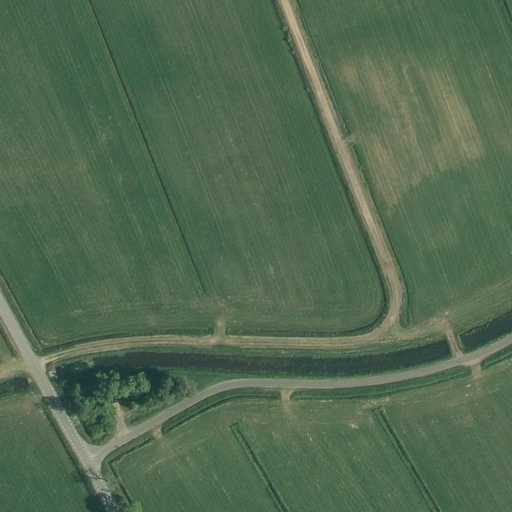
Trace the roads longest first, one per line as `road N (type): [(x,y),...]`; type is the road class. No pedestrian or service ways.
road 1 (track): [(33,364),(148,341),(345,343),(371,337),(390,320),(394,286),(281,0)]
road 2 (residential): [(85,459),(218,387),(376,380),(511,338)]
road 3 (track): [(44,384),(167,373),(231,384)]
road 4 (tertiary): [(85,459),(0,303)]
